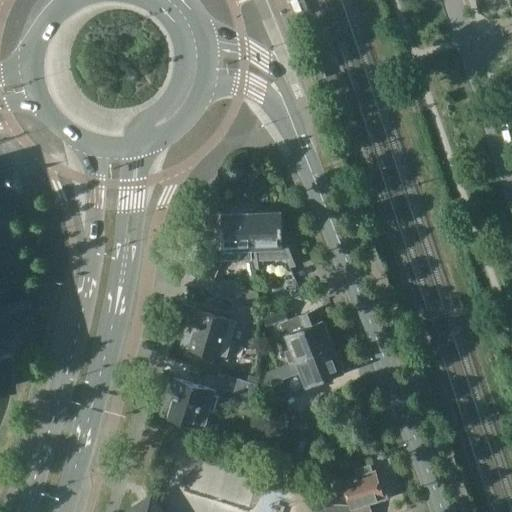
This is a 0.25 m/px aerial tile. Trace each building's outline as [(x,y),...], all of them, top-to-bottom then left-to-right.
[(322,65),(312,69),(317,82),(326,78),(322,65)] [(288,260),(291,268),(302,263),(290,232),(283,233),(282,213),(248,214),(248,235),(252,239),(252,251),(253,251),(255,269),(263,268),(262,260),(288,260)] [(219,226),(206,267),(217,271),(221,260),(252,260),(252,251),(252,239),(248,235),(248,214),(222,215),(223,227),(219,226)] [(214,280),(210,294),(243,304),(242,307),(259,312),(257,293),(214,280)] [(268,327),(280,322),(288,319),(282,305),(263,313),(267,323),(268,327)] [(236,332),(237,328),(245,330),(247,321),(258,324),(261,312),(259,312),(242,307),(238,321),(195,308),(190,324),(195,326),(188,349),(228,361),(236,332)] [(287,366),(332,348),(327,336),(329,333),(326,325),(323,325),(322,322),(320,322),(316,310),(300,316),(306,329),(277,340),(287,366)] [(263,387),(291,377),(297,392),(342,374),(341,370),(343,368),(340,361),(337,360),(332,348),(287,366),(259,377),(263,387)] [(225,393),(244,398),(255,401),(259,387),(218,374),(213,389),(174,377),(169,393),(170,393),(175,394),(168,417),(207,429),(215,400),(223,402),(225,393)] [(277,438),(270,460),(284,464),(291,443),(277,438)] [(336,463),(319,457),(314,471),(332,476),(336,463)] [(317,511),(369,511),(370,511),(367,504),(384,499),(380,488),(383,485),(380,475),(376,475),(375,472),(373,473),(370,465),(355,470),(358,477),(344,482),(352,506),(320,505),(317,511)] [(281,469),(277,482),(290,486),(294,473),(281,469)] [(165,511),(153,493),(123,511),(165,511)]
